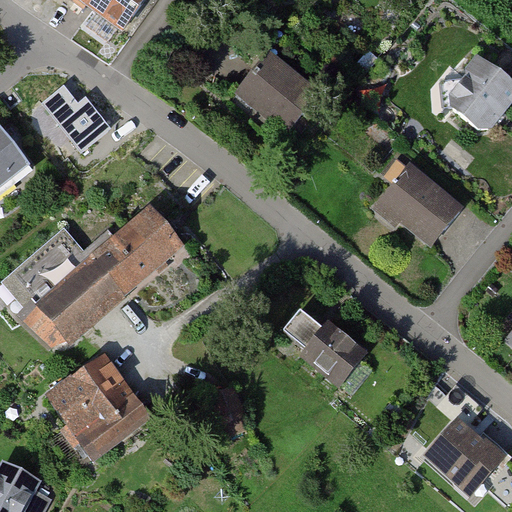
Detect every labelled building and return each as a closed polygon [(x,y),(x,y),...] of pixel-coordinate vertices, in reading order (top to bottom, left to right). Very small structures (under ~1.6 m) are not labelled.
[(78,0),(123,32),(147,0),(78,0)] [(269,57),(239,95),(288,134),(318,97),(269,57)] [(489,131),(511,103),(511,88),(479,62),(468,76),(469,80),(452,101),(453,112),(478,132),(489,131)] [(80,112),(65,92),(45,106),(81,154),(110,133),(89,105),(80,112)] [(0,129),(0,192),(31,169),(0,129)] [(461,214),(397,161),(385,177),(396,186),(381,205),(433,247),(461,214)] [(70,343),(180,250),(151,215),(93,264),(67,234),(14,278),(34,304),(20,316),(54,347),(70,343)] [(365,358),(329,329),(326,334),(301,314),(284,335),(309,355),(305,359),(340,388),(365,358)] [(104,360),(48,401),(69,429),(63,434),(74,449),(80,444),(94,463),(150,422),(104,360)] [(244,418),(233,391),(210,400),(222,428),(244,418)] [(504,461),(456,421),(423,461),(471,501),(504,461)] [(0,511),(22,511),(37,485),(6,468),(0,478),(0,511)]
